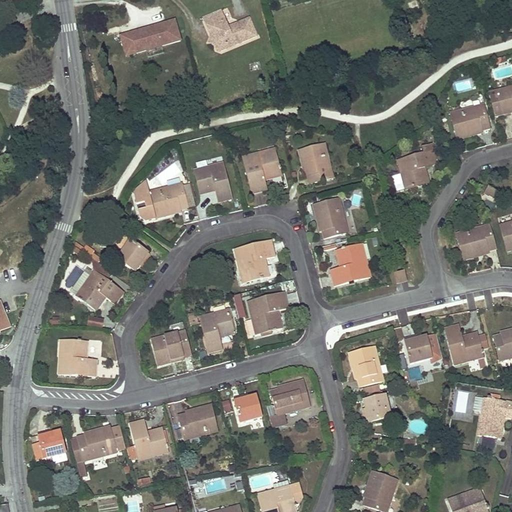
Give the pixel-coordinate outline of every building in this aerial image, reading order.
[(227,28),(220,11),(203,18),(211,36),(217,39),(215,45),(216,50),(218,53),(221,52),(226,50),(228,46),(235,43),(236,46),(257,37),(249,18),(234,25),(231,30),(230,34),(225,32),(227,28)] [(137,57),(147,54),(147,52),(163,47),(163,49),(182,44),(176,24),(140,34),(141,36),(133,38),(132,36),(121,39),(127,58),(137,55),(137,57)] [(217,39),(211,36),(208,42),(215,45),(217,39)] [(498,83),(500,90),(510,87),(508,80),(498,83)] [(494,115),(506,112),(511,109),(511,86),(510,87),(500,90),(496,91),(497,95),(489,97),(494,115)] [(471,136),(471,135),(470,134),(482,131),(490,128),(483,105),(451,114),(458,139),(471,136)] [(437,164),(435,160),(433,151),(436,150),(435,144),(422,148),(424,154),(397,162),(401,175),(405,189),(405,190),(427,184),(423,168),(425,168),(437,164)] [(308,176),(310,184),(333,178),(325,145),(299,152),(303,166),(305,165),(308,176)] [(281,176),(274,150),(260,153),(260,157),(243,162),(252,194),(267,190),(264,181),(281,176)] [(260,153),(242,158),(243,162),(260,157),(260,153)] [(196,164),(198,171),(208,168),(207,162),(196,164)] [(215,190),(216,191),(219,203),(232,199),(224,164),(208,168),(198,171),(195,171),(200,193),(215,190)] [(405,189),(401,175),(393,177),(397,191),(405,189)] [(169,215),(169,213),(180,210),(188,208),(186,200),(193,198),(191,192),(185,194),(183,187),(182,184),(149,193),(146,181),(134,193),(137,205),(145,203),(146,209),(139,211),(140,217),(145,221),(169,215)] [(185,194),(191,192),(189,185),(183,187),(185,194)] [(489,187),(485,193),(497,199),(500,192),(489,187)] [(323,231),(324,235),(325,239),(349,233),(340,200),(314,207),(318,220),(319,219),(323,231)] [(511,250),(511,223),(500,226),(508,252),(511,250)] [(476,254),(482,253),(488,251),(496,249),(489,225),(456,235),(464,261),(477,257),(476,254)] [(140,266),(142,263),(144,260),(146,261),(150,255),(130,241),(117,259),(136,272),(140,266)] [(84,248),(76,242),(73,246),(76,248),(81,252),(84,248)] [(274,253),(271,242),(267,243),(235,251),(239,268),(243,267),(247,282),(270,276),(266,260),(275,257),(274,253)] [(371,277),(366,260),(370,259),(367,244),(336,252),(340,269),(331,271),(335,287),(371,277)] [(81,252),(83,253),(98,264),(101,260),(93,254),(95,252),(86,246),(85,247),(84,248),(81,252)] [(104,297),(105,297),(106,298),(116,305),(124,294),(107,282),(112,275),(92,260),(94,272),(93,273),(77,296),(95,309),(104,297)] [(77,296),(93,273),(87,268),(71,292),(77,296)] [(407,281),(404,271),(395,274),(397,284),(407,281)] [(248,303),(253,320),(256,319),(260,334),(282,328),(278,311),(288,309),(284,294),(248,303)] [(104,297),(95,309),(97,311),(106,298),(105,297),(104,297)] [(246,319),(241,297),(233,299),(239,321),(246,319)] [(0,330),(11,327),(0,301),(0,330)] [(219,338),(219,336),(234,332),(229,310),(199,318),(209,353),(222,349),(219,338)] [(198,325),(196,315),(189,317),(191,327),(198,325)] [(104,320),(89,317),(88,326),(103,328),(104,320)] [(260,334),(256,319),(253,320),(244,322),(248,337),(260,334)] [(477,336),(462,340),(461,338),(459,326),(446,330),(455,365),(478,359),(482,358),(483,358),(481,350),(478,338),(477,336)] [(159,367),(172,363),(171,361),(184,358),(191,356),(185,332),(152,341),(159,367)] [(511,332),(502,335),(494,338),(500,361),(511,357),(511,332)] [(437,334),(434,335),(438,354),(431,356),(432,359),(430,360),(431,364),(443,359),(437,334)] [(438,354),(434,335),(419,339),(412,341),(411,338),(404,340),(410,365),(430,360),(432,359),(431,356),(438,354)] [(478,338),(481,350),(488,348),(485,336),(478,338)] [(60,357),(59,375),(96,377),(97,361),(87,361),(88,344),(64,342),(63,357),(60,357)] [(358,379),(359,383),(360,387),(384,381),(375,348),(349,355),(353,368),(355,368),(358,379)] [(419,366),(408,368),(411,381),(422,378),(419,366)] [(310,407),(307,394),(304,381),(290,385),(290,387),(271,392),(274,406),(277,416),(269,417),(272,427),(288,423),(285,414),(310,407)] [(381,394),(379,389),(364,393),(366,398),(381,394)] [(455,412),(472,414),(475,393),(458,391),(455,412)] [(256,396),(253,397),(249,398),(242,400),(242,397),(234,399),(240,424),(262,418),(256,396)] [(364,402),(366,406),(367,410),(368,416),(366,416),(368,424),(392,418),(386,396),(381,397),(367,401),(364,402)] [(482,412),(485,398),(477,397),(475,411),(482,412)] [(511,403),(485,398),(482,412),(479,436),(482,436),(497,439),(501,440),(505,416),(511,417),(511,403)] [(231,411),(228,401),(222,402),(225,413),(231,411)] [(186,414),(179,416),(185,440),(218,431),(211,406),(197,409),(198,411),(186,414)] [(274,406),(267,408),(269,417),(277,416),(274,406)] [(144,421),(130,424),(136,446),(139,457),(140,460),(168,452),(162,430),(147,434),(147,432),(144,421)] [(110,428),(116,451),(126,449),(120,425),(110,428)] [(96,431),(97,433),(78,438),(78,442),(71,444),(76,464),(84,462),(117,453),(116,451),(110,428),(110,427),(96,431)] [(60,433),(56,433),(53,434),(46,436),(45,433),(38,435),(40,444),(44,460),(53,457),(55,464),(68,460),(60,433)] [(479,454),(494,457),(497,439),(482,436),(479,454)] [(31,447),(35,462),(44,460),(40,444),(31,447)] [(139,457),(136,446),(129,448),(131,459),(139,457)] [(81,480),(88,478),(84,462),(76,464),(81,480)] [(372,473),(368,486),(369,487),(366,498),(363,505),(382,511),(386,511),(398,481),(372,473)] [(150,485),(149,478),(139,480),(140,487),(150,485)] [(236,491),(244,490),(242,481),(234,482),(236,491)] [(297,506),(303,497),(300,484),(290,486),(288,481),(274,485),(275,491),(258,495),(261,511),(296,511),(295,506),(297,506)] [(467,499),(481,493),(480,489),(465,495),(467,499)] [(465,495),(447,501),(450,511),(487,511),(487,510),(488,509),(487,505),(486,506),(481,493),(467,499),(465,495)]
